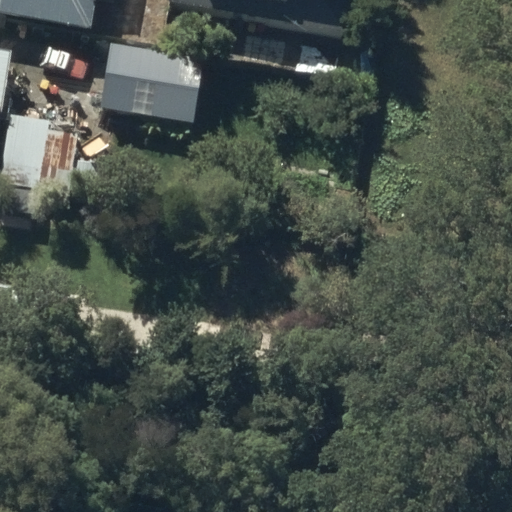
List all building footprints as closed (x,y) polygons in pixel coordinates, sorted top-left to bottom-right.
[(102,0),(0,0),(0,34),(93,52),(102,0)] [(176,0),(171,34),(194,37),(193,44),(346,69),(354,23),(341,20),(343,0),(349,0),(360,2),(360,0),(176,0)] [(511,86),(511,0),(430,0),(422,51),(410,49),(402,92),(413,94),(406,132),(502,148),(511,86)] [(113,53),(99,121),(195,141),(209,73),(113,53)] [(13,74),(0,71),(0,137),(1,138),(13,74)] [(51,137),(9,131),(0,195),(0,200),(94,214),(99,180),(77,177),(81,152),(50,147),(51,137)] [(430,197),(366,185),(349,276),(413,288),(430,197)]
